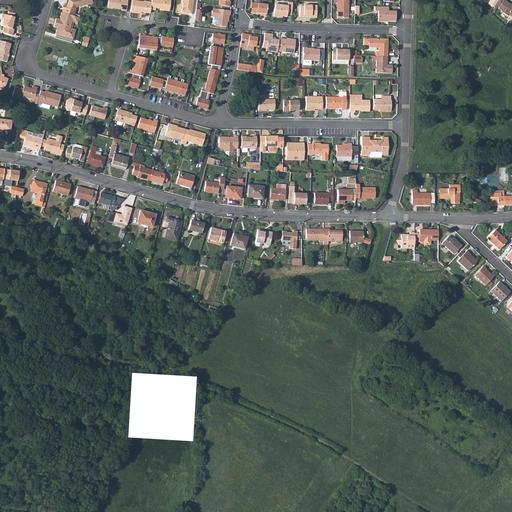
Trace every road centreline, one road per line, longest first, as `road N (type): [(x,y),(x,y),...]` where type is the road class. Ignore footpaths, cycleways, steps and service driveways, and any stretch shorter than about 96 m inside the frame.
road 1 (residential): [(0,156),(236,212),(389,217)]
road 2 (residential): [(405,125),(217,121)]
road 3 (track): [(0,217),(71,320),(108,357)]
road 4 (residential): [(109,95),(32,71),(50,0)]
road 5 (residential): [(109,95),(127,22),(195,30),(194,40)]
